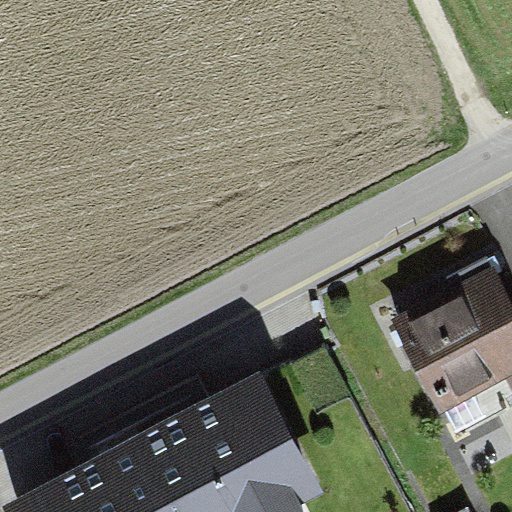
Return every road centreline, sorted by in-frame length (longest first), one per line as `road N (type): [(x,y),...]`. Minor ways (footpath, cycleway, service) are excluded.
road 1 (tertiary): [(0,422),(511,150)]
road 2 (track): [(503,154),(425,0)]
